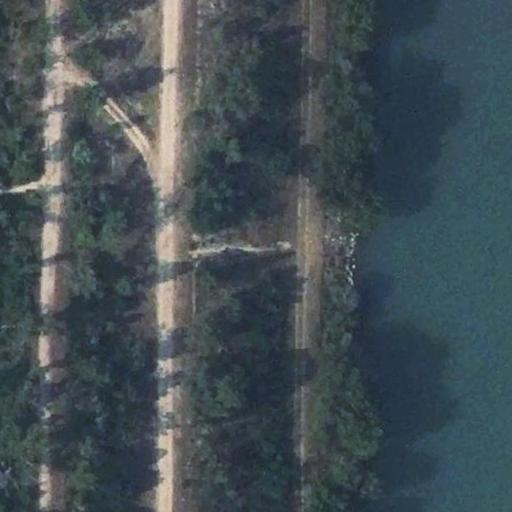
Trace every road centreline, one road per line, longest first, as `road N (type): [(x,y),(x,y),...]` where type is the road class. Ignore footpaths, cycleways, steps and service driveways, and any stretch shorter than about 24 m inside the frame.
road 1 (track): [(167,0),(161,511)]
road 2 (track): [(49,511),(48,0)]
road 3 (track): [(124,0),(46,67),(166,163)]
